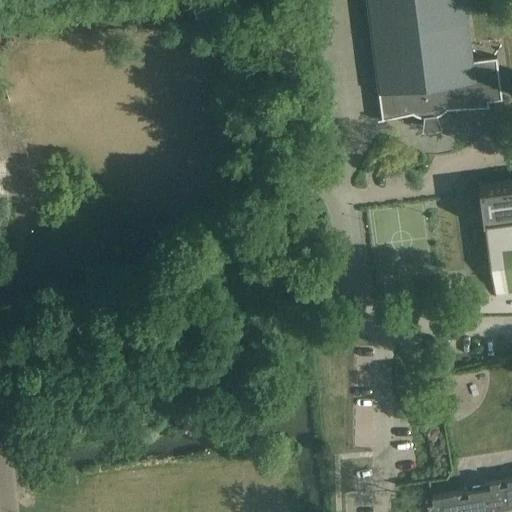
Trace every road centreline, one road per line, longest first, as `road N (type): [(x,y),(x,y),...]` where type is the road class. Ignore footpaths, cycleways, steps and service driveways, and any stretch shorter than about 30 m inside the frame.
road 1 (unclassified): [(0,311),(93,289),(254,191),(309,173)]
road 2 (unclassified): [(309,173),(342,171),(342,195),(430,183),(440,158),(511,149)]
road 3 (unclassified): [(391,511),(377,325)]
road 4 (unclassified): [(283,0),(309,173)]
road 5 (unclassified): [(377,325),(353,285),(342,215),(309,173)]
road 6 (unclassified): [(511,327),(377,325)]
